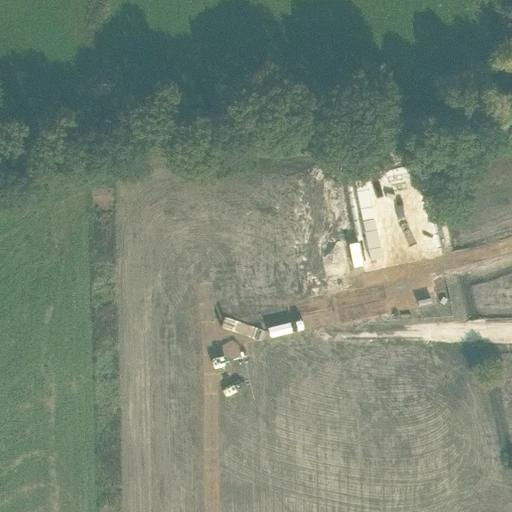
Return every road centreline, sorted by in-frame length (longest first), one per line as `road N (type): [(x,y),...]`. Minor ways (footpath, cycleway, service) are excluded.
road 1 (track): [(160,0),(163,132),(142,259),(146,511)]
road 2 (track): [(511,244),(212,304),(212,511)]
road 3 (track): [(212,342),(511,333)]
